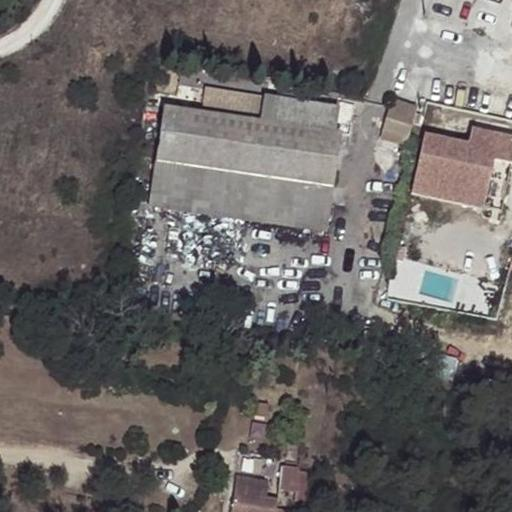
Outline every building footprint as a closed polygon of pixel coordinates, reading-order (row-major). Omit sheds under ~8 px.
[(154,206),(328,232),(343,136),(337,135),(340,112),(206,93),(203,116),(167,111),(154,206)] [(415,108),(393,102),(383,138),(406,145),(415,108)] [(469,144),(424,133),(410,195),(482,212),(494,160),(511,164),(511,135),(473,126),(469,144)] [(292,487),(306,488),(309,466),(295,464),(292,487)] [(298,511),(299,506),(289,505),(290,498),(276,497),(276,504),(245,501),(243,511),(298,511)]
